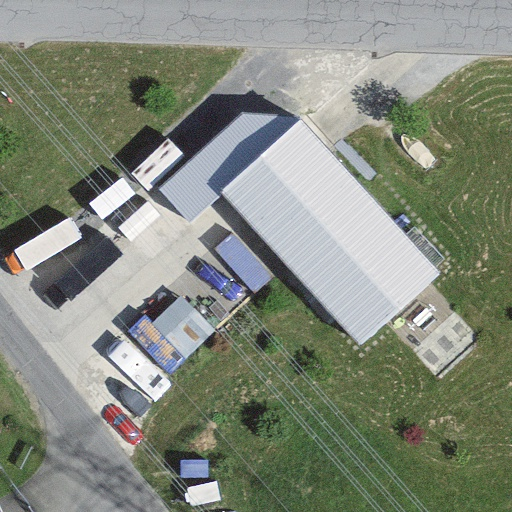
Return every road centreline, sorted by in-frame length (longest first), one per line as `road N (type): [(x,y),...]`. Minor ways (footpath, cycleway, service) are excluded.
road 1 (residential): [(511,28),(0,11)]
road 2 (unclassified): [(0,324),(144,511)]
